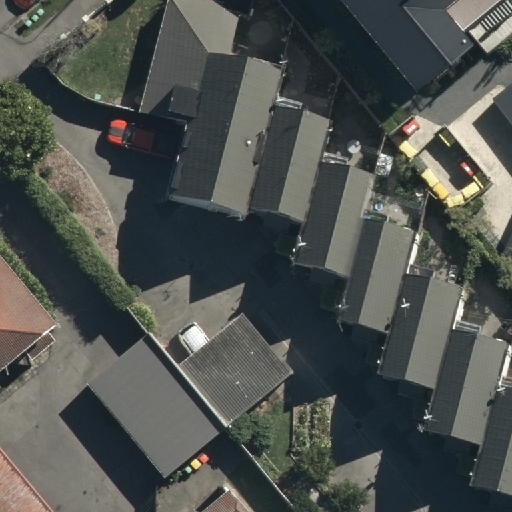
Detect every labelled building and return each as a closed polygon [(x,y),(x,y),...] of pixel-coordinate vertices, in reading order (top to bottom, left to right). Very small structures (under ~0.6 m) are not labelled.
[(183,119),(168,173),(294,206),(282,250),(337,265),(327,303),(381,318),(371,354),(431,369),(420,411),(475,426),(464,468),(511,480),(511,368),(496,364),(506,325),(444,309),(454,273),(401,259),(412,218),(365,206),(376,165),(313,148),(324,106),(262,90),(271,59),(216,45),(225,11),(184,0),(161,0),(134,106),(183,119)] [(353,0),(411,71),(498,0),(353,0)] [(0,274),(0,380),(52,338),(0,274)] [(152,340),(90,390),(167,484),(229,434),(152,340)] [(53,511),(0,447),(0,511),(53,511)] [(234,511),(225,501),(210,511),(234,511)]
